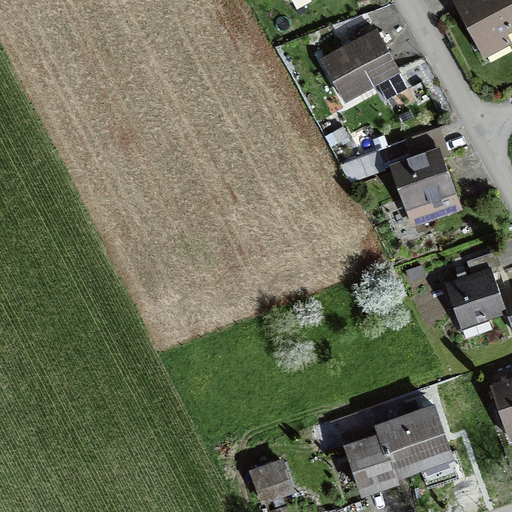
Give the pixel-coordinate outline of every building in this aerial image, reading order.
[(511,0),(453,0),(452,1),(483,60),(487,58),(491,65),(511,53),(511,50),(509,46),(511,44),(511,0)] [(401,68),(376,23),(320,53),(331,74),(320,80),(329,97),(341,91),(345,99),(377,81),(386,97),(408,85),(400,69),(401,68)] [(350,134),(343,123),(332,130),(339,141),(350,134)] [(450,150),(440,124),(388,143),(384,133),(373,137),(377,149),(341,162),(348,181),(391,165),(412,224),(464,205),(445,152),(450,150)] [(511,289),(502,293),(493,267),(502,264),(496,248),(467,258),(470,269),(467,271),(466,268),(457,271),(458,274),(445,278),(462,327),(463,327),(466,336),(493,326),(489,316),(506,310),(511,325),(511,289)] [(409,280),(427,274),(423,263),(405,268),(409,280)] [(511,372),(490,380),(510,438),(511,437),(511,372)] [(473,390),(485,388),(484,378),(471,380),(473,390)] [(343,436),(361,491),(401,477),(399,472),(420,465),(421,470),(453,459),(451,454),(455,453),(436,396),(374,417),(377,425),(343,436)] [(296,489),(283,453),(247,466),(260,502),(296,489)]
